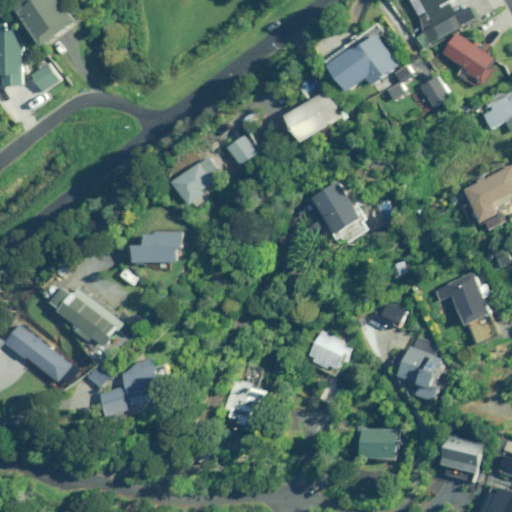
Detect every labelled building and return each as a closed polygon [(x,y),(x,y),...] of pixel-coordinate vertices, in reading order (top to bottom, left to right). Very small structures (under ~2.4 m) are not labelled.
[(82,20),(66,0),(29,0),(20,7),(49,45),(82,20)] [(461,0),(416,0),(426,18),(461,0)] [(0,75),(7,74),(8,87),(29,84),(22,30),(10,31),(8,22),(0,22),(0,75)] [(406,65),(383,32),(337,64),(355,91),(373,78),(378,84),(406,65)] [(479,84),(484,76),(488,79),(502,58),(463,32),(449,53),(468,66),(463,74),(479,84)] [(61,80),(49,64),(34,75),(46,91),(61,80)] [(418,77),(414,67),(401,71),(404,81),(418,77)] [(456,97),(442,75),(426,85),(440,107),(456,97)] [(413,92),(406,82),(394,89),(401,100),(413,92)] [(350,116),(334,90),(293,115),(308,141),(350,116)] [(511,91),(484,106),(495,128),(511,119),(511,91)] [(226,136),(219,129),(209,140),(216,146),(226,136)] [(264,152),(251,135),(235,147),(248,164),(264,152)] [(229,176),(216,157),(181,181),(199,208),(214,198),(209,190),(229,176)] [(511,195),(511,165),(469,189),(492,230),(508,221),(498,203),(511,195)] [(350,201),(336,180),(311,197),(343,247),(371,229),(352,199),(350,201)] [(394,215),(383,198),(374,204),(385,221),(394,215)] [(192,248),(191,232),(153,233),(153,245),(143,246),(143,262),(185,261),(185,248),(192,248)] [(482,287),(473,271),(439,291),(445,302),(456,296),(483,345),(506,333),(485,296),(491,292),(487,284),(482,287)] [(78,296),(70,289),(58,302),(85,325),(82,328),(98,341),(102,336),(112,345),(130,323),(110,305),(105,311),(82,291),(78,296)] [(79,363),(26,325),(14,342),(66,380),(79,363)] [(354,345),(320,330),(310,354),(315,356),(313,360),(342,373),(354,345)] [(0,357),(12,342),(0,332),(0,357)] [(436,342),(416,335),(402,376),(424,383),(420,394),(439,401),(444,386),(440,385),(449,359),(432,353),(436,342)] [(167,382),(157,359),(127,373),(138,395),(167,382)] [(111,382),(104,367),(93,372),(101,387),(111,382)] [(343,382),(329,375),(318,398),(332,405),(343,382)] [(266,391),(231,381),(223,408),(234,411),(231,421),(255,428),(266,391)] [(136,406),(129,386),(106,393),(113,414),(136,406)] [(400,458),(400,429),(363,429),(363,439),(348,439),(348,458),(400,458)] [(487,443),(451,434),(443,464),(448,465),(446,474),(477,482),(487,443)]
